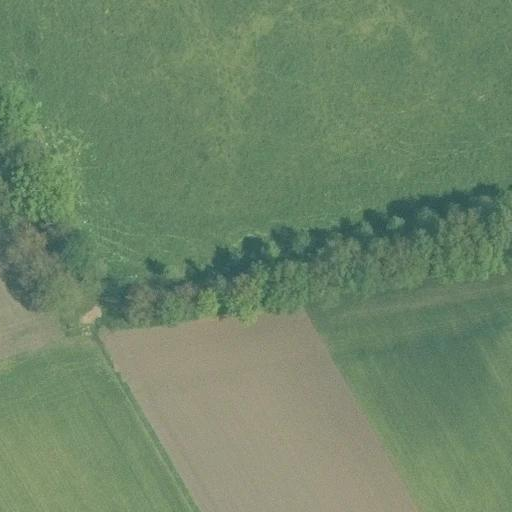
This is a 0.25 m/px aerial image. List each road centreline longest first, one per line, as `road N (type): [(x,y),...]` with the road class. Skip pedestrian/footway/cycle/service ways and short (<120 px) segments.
road 1 (track): [(92,316),(511,238)]
road 2 (track): [(0,204),(57,300),(92,316)]
